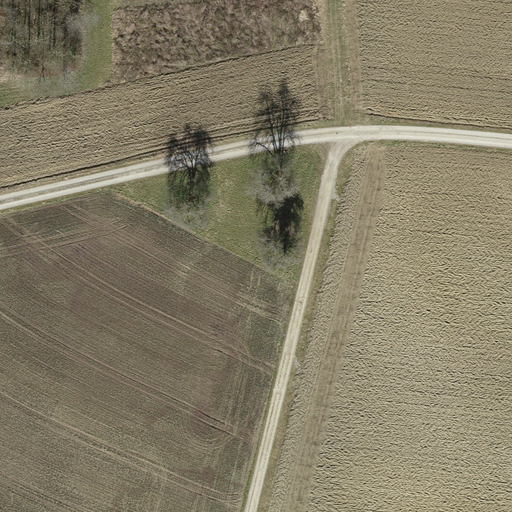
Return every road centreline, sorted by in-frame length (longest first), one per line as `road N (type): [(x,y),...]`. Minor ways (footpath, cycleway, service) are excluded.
road 1 (track): [(251,511),(342,134),(331,0)]
road 2 (track): [(0,202),(247,146),(342,134),(511,143)]
